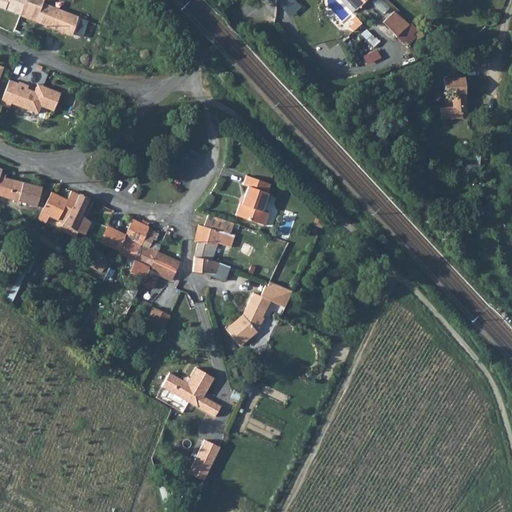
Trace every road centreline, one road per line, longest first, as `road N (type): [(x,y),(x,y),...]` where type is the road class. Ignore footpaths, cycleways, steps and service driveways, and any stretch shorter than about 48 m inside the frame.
road 1 (track): [(197,91),(228,108),(438,316),(493,387),(511,451)]
road 2 (residential): [(61,161),(77,184),(141,208),(177,206),(192,196),(215,153),(197,91),(182,83)]
road 3 (track): [(395,276),(281,511)]
road 4 (unknown): [(177,206),(228,399),(224,420)]
road 5 (residential): [(0,37),(91,78),(182,83)]
road 6 (residential): [(511,8),(502,31),(484,186)]
road 7 (residential): [(61,161),(96,149),(182,83)]
